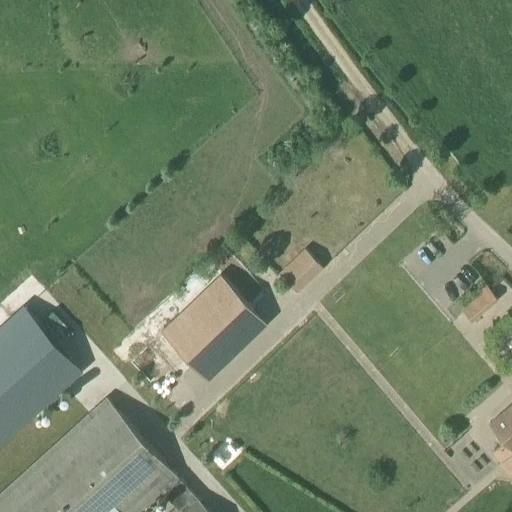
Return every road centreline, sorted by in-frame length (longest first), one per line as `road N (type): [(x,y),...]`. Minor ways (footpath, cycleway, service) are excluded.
road 1 (track): [(296,0),(409,150)]
road 2 (unclassified): [(409,150),(511,258)]
